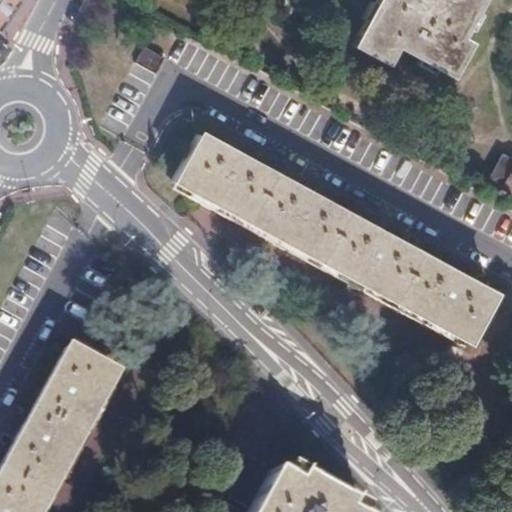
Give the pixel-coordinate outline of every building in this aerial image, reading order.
[(0,0),(0,31),(2,32),(20,0),(0,0)] [(374,0),(348,48),(384,69),(395,51),(452,82),(473,45),(462,38),(482,0),(374,0)] [(160,56),(140,45),(131,63),(151,74),(160,56)] [(191,129),(165,177),(461,333),(486,286),(191,129)] [(511,168),(511,163),(502,158),(492,177),(504,183),(511,168)] [(511,168),(504,183),(503,186),(511,191),(511,168)] [(0,511),(28,511),(105,370),(57,344),(0,451),(0,511)] [(286,477),(265,466),(240,511),(351,511),(339,505),(343,497),(291,468),(286,477)]
